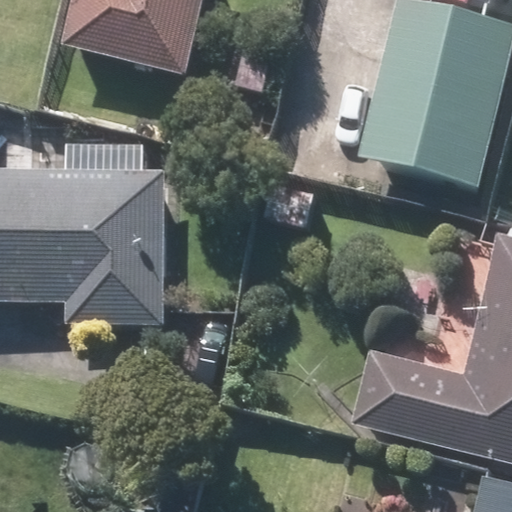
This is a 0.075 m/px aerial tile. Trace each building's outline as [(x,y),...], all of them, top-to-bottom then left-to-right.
[(70,0),(58,61),(183,88),(202,0),(70,0)] [(389,0),(387,12),(462,27),(467,0),(389,0)] [(510,38),(462,27),(387,12),(351,177),(474,204),(510,38)] [(14,129),(13,183),(0,182),(0,313),(67,315),(66,335),(159,337),(162,187),(142,186),(143,147),(14,129)] [(511,247),(497,244),(466,385),(363,362),(347,435),(511,471),(511,247)] [(511,511),(511,499),(481,492),(476,511),(511,511)]
